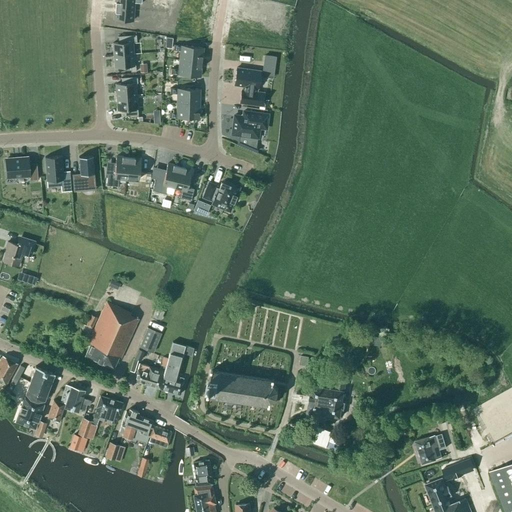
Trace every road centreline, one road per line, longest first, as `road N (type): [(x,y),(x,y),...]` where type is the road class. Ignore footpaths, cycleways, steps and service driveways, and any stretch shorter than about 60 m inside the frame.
road 1 (tertiary): [(231,456),(128,395),(0,343)]
road 2 (residential): [(211,156),(224,0)]
road 3 (residential): [(101,135),(96,0)]
road 4 (tertiary): [(343,511),(261,462),(231,456)]
